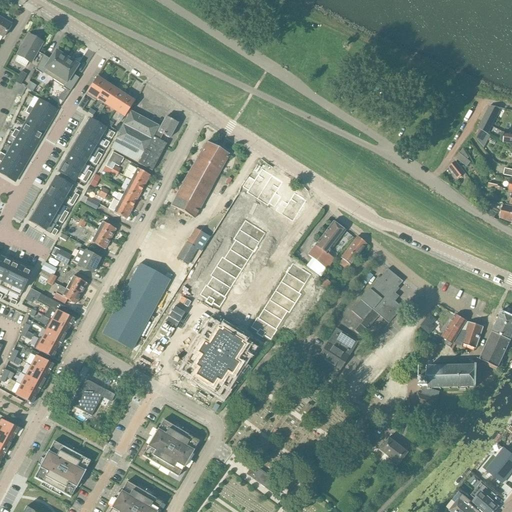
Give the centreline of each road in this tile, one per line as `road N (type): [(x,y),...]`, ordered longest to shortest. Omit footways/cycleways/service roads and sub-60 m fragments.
road 1 (residential): [(381,511),(480,397),(477,360),(489,322),(437,296),(376,248),(330,208),(330,193)]
road 2 (residential): [(388,155),(58,0)]
road 3 (residential): [(388,155),(360,128),(159,0)]
road 4 (residential): [(77,343),(203,111)]
road 5 (unclassified): [(511,281),(380,224),(330,193)]
road 6 (residential): [(171,511),(217,427),(156,387)]
road 7 (residential): [(22,195),(103,47)]
road 8 (unclassified): [(330,193),(203,111)]
road 9 (residential): [(511,233),(388,155)]
road 10 (residential): [(86,511),(156,387)]
